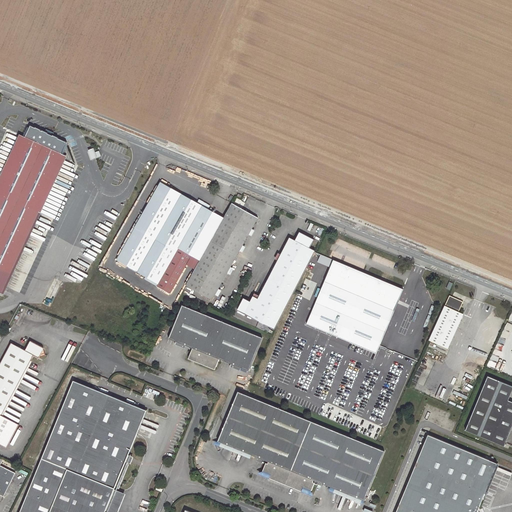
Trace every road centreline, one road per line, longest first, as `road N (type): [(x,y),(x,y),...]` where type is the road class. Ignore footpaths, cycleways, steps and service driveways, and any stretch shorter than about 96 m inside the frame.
road 1 (tertiary): [(0,83),(511,294)]
road 2 (unclassified): [(173,478),(203,402),(94,354)]
